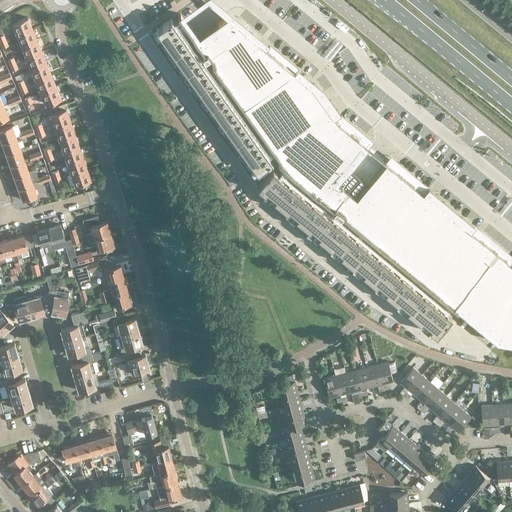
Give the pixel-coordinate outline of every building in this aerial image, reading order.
[(196,38),(195,39),(204,52),(207,51),(214,61),(211,62),(280,158),(278,161),(324,199),(333,207),(334,205),(344,212),(342,214),(496,342),(511,344),(511,266),(386,162),(368,147),(337,121),(329,110),(324,103),(320,97),(312,86),(283,62),(227,16),(227,17),(199,36),(196,38)] [(17,35),(32,29),(27,17),(12,23),(17,35)] [(171,18),(156,29),(257,171),(272,161),(171,18)] [(22,47),(37,40),(32,29),(17,35),(22,47)] [(6,40),(0,42),(0,43),(2,48),(9,45),(6,40)] [(27,58),(42,52),(37,40),(22,47),(27,58)] [(31,69),(46,63),(42,52),(27,58),(31,69)] [(9,65),(16,62),(14,56),(7,59),(9,65)] [(16,62),(9,65),(12,71),(19,68),(16,62)] [(36,81),(51,75),(46,63),(31,69),(36,81)] [(41,92),(56,86),(51,75),(36,81),(41,92)] [(19,88),(26,85),(23,79),(16,82),(19,88)] [(26,85),(19,88),(21,94),(28,91),(26,85)] [(56,86),(41,92),(45,104),(60,98),(56,86)] [(23,99),(26,105),(33,102),(31,96),(23,99)] [(3,105),(0,106),(0,120),(8,117),(3,105)] [(55,126),(70,121),(66,109),(50,114),(55,126)] [(70,121),(55,126),(59,138),(74,132),(70,121)] [(37,132),(44,130),(41,123),(34,125),(37,132)] [(0,136),(2,142),(16,137),(11,125),(0,129),(0,136)] [(74,132),(59,138),(63,149),(78,144),(74,132)] [(16,137),(2,142),(6,153),(20,148),(16,137)] [(78,144),(63,149),(67,161),(82,156),(78,144)] [(45,155),(52,153),(50,147),(43,149),(45,155)] [(10,165),(24,160),(20,148),(6,153),(10,165)] [(52,153),(45,155),(47,161),(54,158),(52,153)] [(82,156),(67,161),(71,173),(86,167),(82,156)] [(24,160),(10,165),(14,176),(28,171),(24,160)] [(86,167),(71,173),(75,185),(90,179),(86,167)] [(409,308),(407,310),(420,321),(422,319),(431,326),(429,329),(436,334),(452,316),(446,311),(446,312),(433,302),(434,301),(424,293),(424,294),(411,283),(402,275),(401,275),(389,265),(389,264),(380,256),(379,257),(366,247),(367,246),(358,238),(357,239),(344,228),(345,227),(335,219),(334,220),(322,210),(323,209),(313,201),(312,202),(300,191),(291,183),(290,183),(278,173),(278,172),(273,168),(258,186),(265,192),(266,190),(275,198),(274,200),(287,210),(288,208),(298,216),(296,218),(309,229),(311,227),(320,234),(318,236),(354,266),(355,264),(364,271),(363,273),(376,284),(377,282),(387,290),(385,292),(398,302),(400,300),(409,308)] [(53,179),(61,176),(58,170),(51,173),(53,179)] [(28,171),(14,176),(18,188),(32,183),(28,171)] [(63,182),(61,176),(53,179),(55,184),(61,182),(63,182)] [(56,193),(55,191),(51,179),(48,181),(53,194),(56,193)] [(32,183),(18,188),(22,200),(36,195),(32,183)] [(94,238),(110,233),(106,221),(99,223),(97,216),(82,220),(84,228),(91,226),(93,232),(86,234),(88,239),(94,238)] [(52,241),(54,247),(60,245),(58,239),(64,238),(60,224),(49,228),(52,241)] [(52,241),(49,228),(36,231),(40,244),(43,244),(45,252),(55,249),(54,247),(52,241)] [(71,239),(71,238),(73,244),(80,242),(75,228),(68,230),(71,239)] [(110,233),(94,238),(98,250),(114,246),(110,233)] [(12,238),(19,264),(23,263),(22,257),(29,255),(27,248),(33,247),(29,234),(24,236),(23,235),(12,238)] [(19,264),(12,238),(0,241),(4,255),(6,261),(11,260),(15,275),(22,273),(19,264)] [(47,262),(43,248),(36,250),(40,264),(47,262)] [(78,264),(93,260),(90,251),(76,255),(78,264)] [(63,253),(56,255),(61,271),(52,274),(54,279),(65,276),(63,271),(68,269),(63,253)] [(87,264),(86,265),(75,268),(79,283),(90,279),(88,271),(89,271),(99,268),(97,261),(87,264)] [(40,274),(37,263),(30,265),(33,277),(40,274)] [(110,281),(123,277),(119,265),(114,266),(114,265),(101,269),(105,282),(110,281)] [(123,277),(110,281),(111,287),(103,289),(103,291),(98,292),(100,297),(127,289),(123,277)] [(27,299),(32,316),(35,315),(44,313),(42,303),(47,302),(53,303),(55,290),(49,289),(48,293),(27,299)] [(82,303),(83,302),(88,301),(84,289),(79,290),(82,303)] [(127,289),(100,297),(97,298),(98,304),(111,300),(113,308),(130,303),(127,289)] [(55,290),(53,303),(51,313),(52,313),(52,312),(65,314),(66,305),(69,305),(70,298),(67,298),(68,292),(55,290)] [(0,304),(0,308),(7,316),(11,312),(16,311),(19,320),(28,317),(32,316),(27,299),(5,305),(2,302),(0,304)] [(14,324),(7,316),(0,308),(0,329),(3,332),(12,324),(13,324),(14,324)] [(111,319),(116,317),(114,309),(98,313),(100,322),(111,319)] [(72,320),(86,316),(85,310),(70,315),(72,320)] [(23,327),(51,320),(48,312),(21,320),(23,327)] [(117,336),(139,330),(138,327),(137,327),(135,318),(126,321),(124,315),(116,317),(111,319),(114,326),(118,325),(121,335),(117,336)] [(86,316),(72,320),(73,326),(61,329),(63,338),(64,342),(81,337),(85,336),(82,323),(88,321),(86,316)] [(122,355),(134,351),(133,346),(142,343),(140,334),(139,330),(117,336),(121,349),(120,349),(122,355)] [(81,337),(64,342),(65,346),(68,355),(77,352),(79,357),(91,354),(89,346),(84,347),(81,337)] [(0,360),(18,355),(17,352),(14,343),(0,347),(0,360)] [(119,361),(115,343),(105,345),(109,364),(119,361)] [(134,351),(122,355),(123,360),(125,360),(128,373),(133,372),(134,374),(140,372),(140,370),(149,367),(145,354),(136,357),(134,351)] [(91,354),(79,357),(80,363),(71,365),(74,374),(73,374),(74,378),(95,372),(92,373),(89,363),(94,361),(91,354)] [(0,380),(14,376),(12,371),(22,368),(19,359),(18,355),(0,360),(0,361),(1,361),(4,371),(0,371),(0,374),(1,380),(0,380)] [(376,364),(382,383),(392,380),(391,373),(397,371),(394,362),(388,364),(387,361),(376,364)] [(408,389),(421,374),(412,367),(407,363),(400,371),(405,375),(399,382),(408,389)] [(366,367),(371,386),(382,383),(376,364),(366,367)] [(107,369),(111,381),(117,379),(113,367),(107,369)] [(371,386),(366,367),(356,370),(361,389),(371,386)] [(361,389),(356,370),(345,372),(350,391),(361,389)] [(95,372),(74,378),(76,382),(78,391),(99,385),(95,372)] [(350,391),(345,372),(335,375),(340,394),(350,391)] [(101,388),(111,385),(107,374),(98,377),(101,388)] [(280,396),(297,391),(293,374),(276,379),(280,396)] [(421,374),(408,389),(416,396),(429,381),(421,374)] [(340,394),(335,375),(324,378),(329,397),(340,394)] [(8,397),(29,391),(28,388),(27,388),(25,379),(16,382),(14,376),(0,380),(0,386),(4,385),(8,397)] [(429,381),(416,396),(424,403),(437,388),(429,381)] [(437,388),(424,403),(433,410),(446,395),(437,388)] [(29,391),(8,397),(8,398),(12,397),(15,409),(32,404),(30,395),(29,391)] [(283,406),(300,402),(297,391),(280,396),(283,406)] [(446,395),(433,410),(441,417),(454,402),(446,395)] [(286,417),(303,412),(300,402),(283,406),(286,417)] [(454,402),(441,417),(449,424),(462,409),(454,402)] [(511,422),(511,402),(503,403),(504,423),(511,422)] [(504,423),(503,403),(492,404),(493,424),(504,423)] [(493,424),(492,404),(480,405),(482,425),(493,424)] [(462,409),(449,424),(458,432),(471,416),(462,409)] [(283,429),(306,423),(303,412),(286,417),(288,427),(283,428),(283,429)] [(146,435),(156,432),(154,423),(157,421),(155,417),(152,417),(152,415),(137,420),(131,422),(125,423),(128,434),(121,436),(124,447),(137,443),(136,439),(132,441),(130,435),(134,433),(133,430),(144,427),(146,435)] [(306,423),(283,429),(285,439),(303,435),(300,425),(306,423)] [(389,445),(400,431),(392,424),(376,442),(380,446),(385,441),(389,445)] [(400,431),(389,445),(397,452),(409,438),(400,431)] [(103,450),(116,446),(112,433),(107,435),(106,434),(105,433),(101,434),(101,435),(101,437),(100,437),(103,450)] [(288,450),(305,445),(303,435),(285,439),(288,450)] [(103,450),(100,437),(87,441),(91,453),(92,459),(99,457),(101,463),(107,462),(105,456),(105,455),(103,450)] [(409,438),(397,452),(405,459),(417,445),(409,438)] [(150,463),(171,458),(168,445),(166,446),(164,439),(146,443),(150,463)] [(91,453),(87,441),(75,444),(78,457),(91,453)] [(78,457),(75,444),(62,448),(65,461),(71,459),(74,469),(81,467),(78,457)] [(291,460),(308,456),(305,445),(288,450),(291,460)] [(417,445),(405,459),(414,466),(425,452),(417,445)] [(355,460),(365,457),(364,450),(353,453),(355,460)] [(22,484),(32,476),(28,471),(32,467),(28,463),(40,459),(38,451),(23,455),(22,456),(20,454),(8,464),(15,473),(14,474),(22,484)] [(425,452),(414,466),(422,473),(434,460),(425,452)] [(131,474),(127,456),(121,458),(125,475),(131,474)] [(294,471),(311,466),(308,456),(291,460),(294,471)] [(149,476),(174,470),(171,458),(150,463),(151,463),(154,474),(149,476)] [(508,478),(507,460),(495,461),(496,465),(497,479),(508,478)] [(468,473),(481,485),(489,476),(475,465),(468,473)] [(497,479),(496,465),(487,467),(493,479),(497,479)] [(30,494),(40,485),(36,480),(47,471),(44,466),(32,476),(22,484),(30,494)] [(311,466),(294,471),(297,482),(314,477),(311,466)] [(52,476),(58,473),(54,467),(48,471),(52,476)] [(164,486),(177,483),(174,470),(149,476),(150,481),(149,481),(151,488),(156,487),(157,488),(163,486),(164,486)] [(403,474),(398,470),(394,474),(400,479),(403,474)] [(461,482),(474,493),(481,485),(468,473),(461,482)] [(72,477),(79,487),(86,485),(83,474),(72,477)] [(40,485),(30,494),(38,504),(43,500),(47,506),(56,498),(47,487),(55,480),(52,476),(40,485)] [(454,490),(467,501),(474,493),(461,482),(454,490)] [(177,483),(164,486),(163,486),(157,488),(159,499),(153,500),(153,501),(142,504),(143,511),(171,504),(169,497),(180,494),(177,483)] [(348,487),(353,504),(364,501),(359,484),(348,487)] [(77,491),(72,485),(63,492),(68,499),(77,491)] [(353,504),(348,487),(338,489),(342,507),(353,504)] [(342,507),(338,489),(327,492),(332,509),(342,507)] [(467,501),(454,490),(446,498),(460,510),(467,501)] [(390,504),(408,503),(407,491),(389,493),(390,504)] [(321,511),(332,509),(327,492),(317,495),(321,511)] [(321,511),(317,495),(306,498),(310,511),(321,511)] [(75,509),(75,510),(81,505),(82,506),(88,501),(85,498),(84,499),(79,503),(77,501),(72,505),(75,509)] [(310,511),(306,498),(295,501),(298,511),(310,511)] [(374,510),(385,510),(384,499),(373,499),(374,510)] [(390,511),(408,511),(408,503),(390,504),(390,511)]
